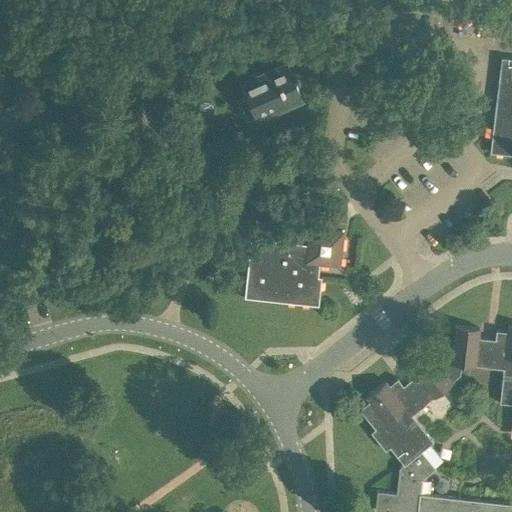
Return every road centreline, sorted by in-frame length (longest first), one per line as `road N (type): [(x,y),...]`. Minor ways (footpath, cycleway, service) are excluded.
road 1 (residential): [(478,61),(461,49),(377,41),(351,51),(343,70),(335,165),(428,286)]
road 2 (unclassified): [(166,331),(226,192),(309,95),(309,80),(277,30)]
road 3 (unclassified): [(268,405),(428,286)]
road 4 (residential): [(166,331),(81,327),(0,351)]
road 5 (residential): [(268,405),(225,361),(166,331)]
